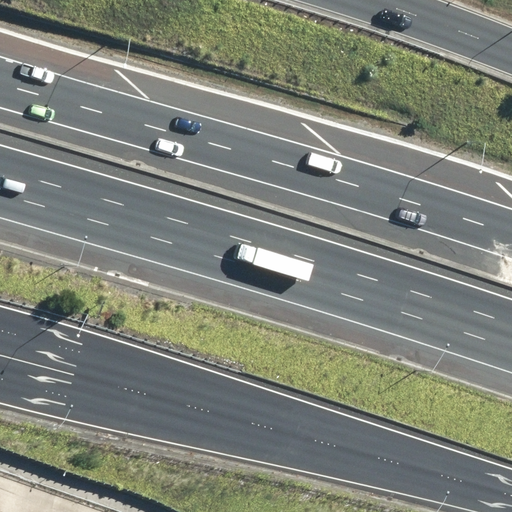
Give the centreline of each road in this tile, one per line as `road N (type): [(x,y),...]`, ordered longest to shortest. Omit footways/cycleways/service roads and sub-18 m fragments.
road 1 (motorway): [(0,92),(511,248)]
road 2 (motorway): [(511,327),(0,171)]
road 3 (motorway): [(511,497),(73,375)]
road 4 (motorway): [(368,0),(511,50)]
